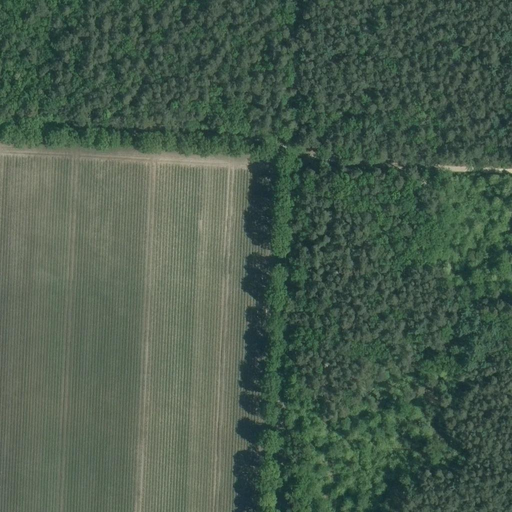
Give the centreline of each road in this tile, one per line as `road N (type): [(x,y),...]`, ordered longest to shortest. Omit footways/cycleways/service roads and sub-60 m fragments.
road 1 (track): [(279,511),(293,181),(310,157)]
road 2 (track): [(0,121),(277,134),(310,157)]
road 3 (track): [(310,157),(511,171)]
